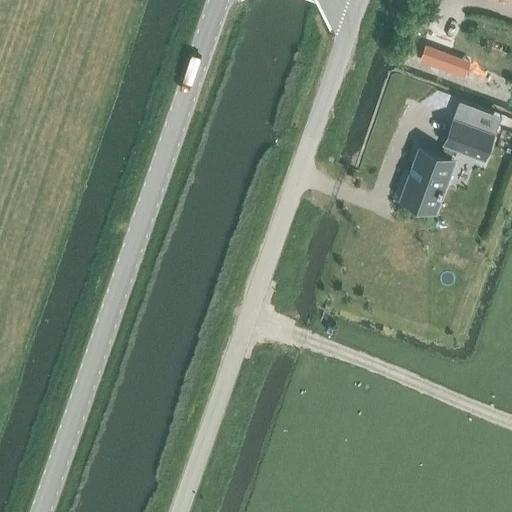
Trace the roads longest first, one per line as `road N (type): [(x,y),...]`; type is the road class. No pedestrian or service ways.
road 1 (tertiary): [(40,511),(218,0)]
road 2 (unclassified): [(184,511),(357,0)]
